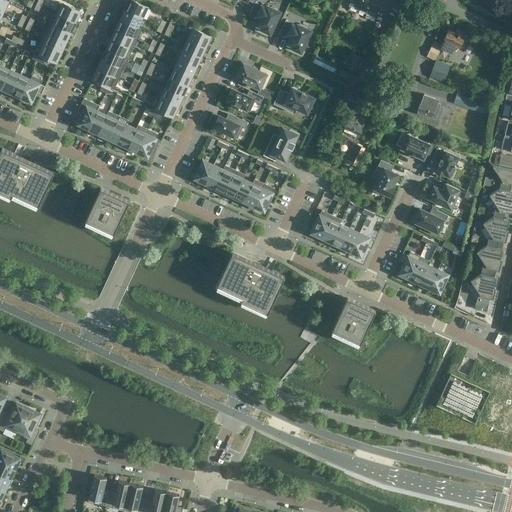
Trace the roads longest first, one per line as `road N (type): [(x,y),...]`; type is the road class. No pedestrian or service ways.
road 1 (residential): [(441,5),(412,84),(395,104),(382,106),(374,88),(378,63),(412,0)]
road 2 (residential): [(231,36),(160,193)]
road 3 (tertiary): [(87,344),(237,415)]
road 4 (tertiary): [(244,400),(96,329)]
road 5 (residential): [(43,139),(107,0)]
road 6 (residential): [(160,193),(96,329)]
road 7 (tertiary): [(370,469),(511,505)]
road 8 (tertiary): [(511,485),(375,450)]
road 9 (residential): [(364,288),(489,348)]
road 10 (residential): [(337,511),(208,479)]
road 11 (residential): [(208,479),(80,454)]
road 12 (residential): [(43,139),(160,193)]
road 13 (residential): [(160,193),(276,247)]
